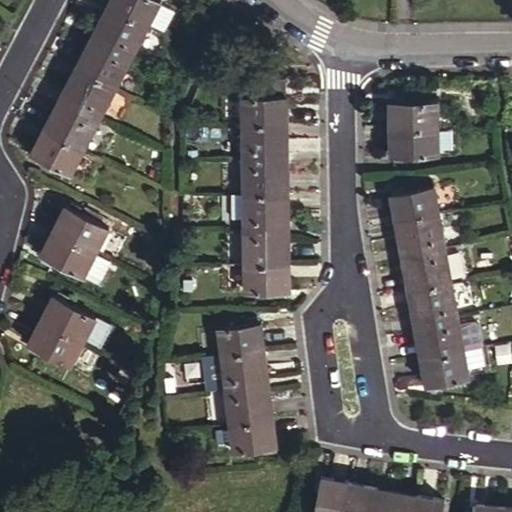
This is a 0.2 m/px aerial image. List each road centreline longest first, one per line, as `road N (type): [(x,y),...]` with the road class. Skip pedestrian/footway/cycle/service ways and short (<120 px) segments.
road 1 (trunk): [(0,283),(271,0)]
road 2 (residential): [(350,46),(342,84),(349,284)]
road 3 (residential): [(349,284),(318,306),(314,380),(328,421),(393,441)]
road 4 (residential): [(349,284),(373,421),(393,441)]
road 5 (residential): [(350,46),(511,48)]
road 6 (residential): [(393,441),(511,457)]
